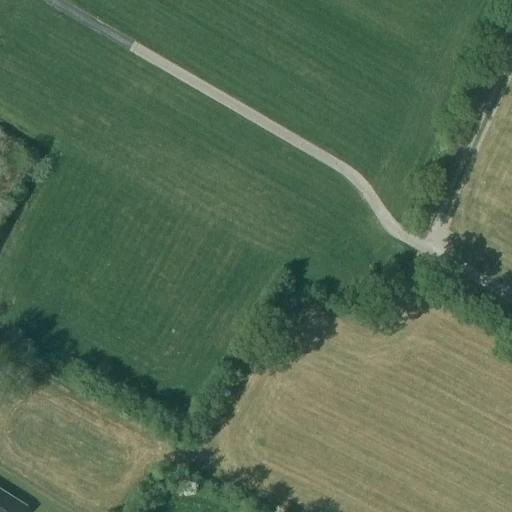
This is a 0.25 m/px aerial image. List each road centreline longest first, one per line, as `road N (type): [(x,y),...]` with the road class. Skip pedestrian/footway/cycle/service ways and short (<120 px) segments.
road 1 (track): [(49,0),(356,179),(397,229),(511,296)]
road 2 (track): [(511,71),(428,249)]
